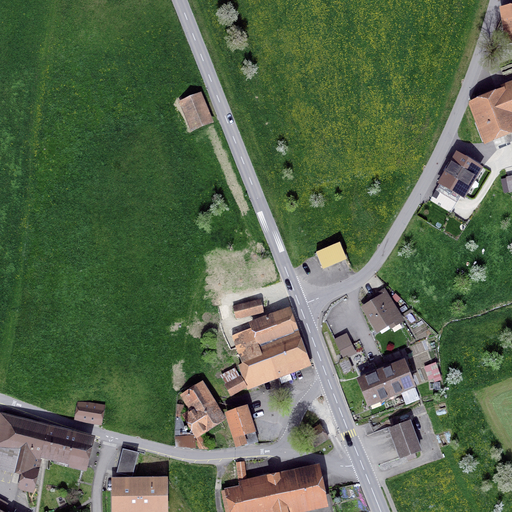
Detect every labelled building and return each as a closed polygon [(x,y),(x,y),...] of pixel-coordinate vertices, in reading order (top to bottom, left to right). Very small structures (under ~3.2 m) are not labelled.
[(511,89),(471,105),(485,141),(511,131),(511,89)] [(182,103),(192,129),(210,122),(200,96),(182,103)] [(441,183),(461,195),(479,165),(466,157),(465,160),(457,155),(441,183)] [(265,170),(268,178),(274,175),(271,168),(265,170)] [(315,254),(321,269),(347,257),(341,242),(315,254)] [(392,329),(403,322),(391,302),(384,306),(380,299),(365,308),(377,329),(388,322),(392,329)] [(233,306),(236,318),(262,312),(259,300),(233,306)] [(247,385),(305,363),(286,313),(253,325),(255,331),(242,336),(237,325),(229,327),(243,364),(240,366),(247,385)] [(346,357),(355,353),(351,345),(341,351),(344,358),(340,360),(339,364),(344,374),(352,370),(346,357)] [(425,363),(429,380),(442,378),(438,361),(425,363)] [(404,389),(411,386),(403,363),(360,381),(369,404),(370,403),(377,400),(378,401),(404,390),(404,389)] [(227,385),(232,394),(245,387),(240,377),(227,385)] [(402,392),(408,403),(421,397),(415,386),(402,392)] [(184,419),(195,436),(220,420),(199,387),(182,398),(192,413),(184,419)] [(78,403),(75,419),(100,423),(102,407),(78,403)] [(245,444),(245,445),(257,441),(247,409),(227,415),(237,446),(245,444)] [(31,489),(39,454),(83,465),(89,442),(0,418),(0,468),(14,472),(14,470),(22,472),(19,484),(21,485),(21,487),(31,489)] [(390,429),(401,458),(420,451),(409,422),(390,429)] [(306,434),(314,447),(327,439),(319,426),(306,434)] [(125,451),(119,472),(132,475),(137,454),(125,451)] [(229,511),(287,511),(287,509),(322,502),(315,467),(290,472),(291,478),(225,491),(229,511)] [(114,481),(114,511),(164,511),(165,480),(114,481)]
